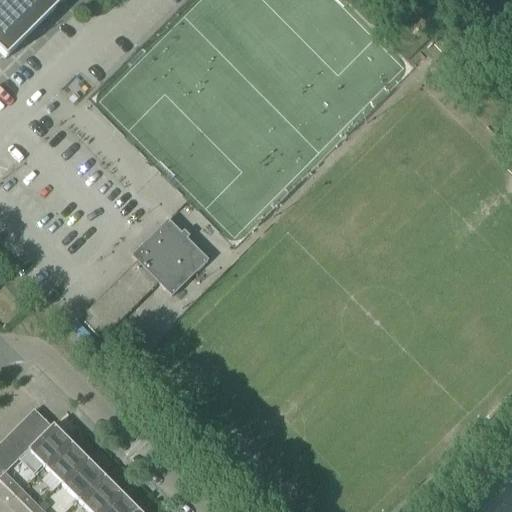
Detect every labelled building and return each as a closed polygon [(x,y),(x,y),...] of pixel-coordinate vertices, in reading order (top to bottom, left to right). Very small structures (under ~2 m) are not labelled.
[(0,0),(0,58),(3,61),(65,0),(0,0)] [(96,302),(78,320),(100,342),(156,286),(170,299),(207,262),(166,222),(129,258),(135,264),(96,302)] [(41,438),(49,429),(32,412),(24,421),(41,438)] [(15,430),(32,447),(41,438),(24,421),(15,430)] [(26,453),(43,470),(68,445),(51,428),(49,429),(41,438),(32,447),(26,453)] [(23,455),(26,453),(32,447),(15,430),(6,438),(23,455)] [(0,449),(15,464),(23,455),(6,438),(0,444),(0,449)] [(43,470),(59,486),(84,461),(68,445),(43,470)] [(0,466),(6,473),(15,464),(0,449),(0,466)] [(59,486),(76,503),(101,478),(84,461),(59,486)] [(76,503),(85,511),(100,511),(118,495),(101,478),(76,503)] [(2,486),(14,498),(20,492),(9,480),(2,486)] [(100,511),(132,511),(134,511),(118,495),(100,511)] [(19,503),(27,511),(33,511),(37,509),(25,497),(19,503)]
